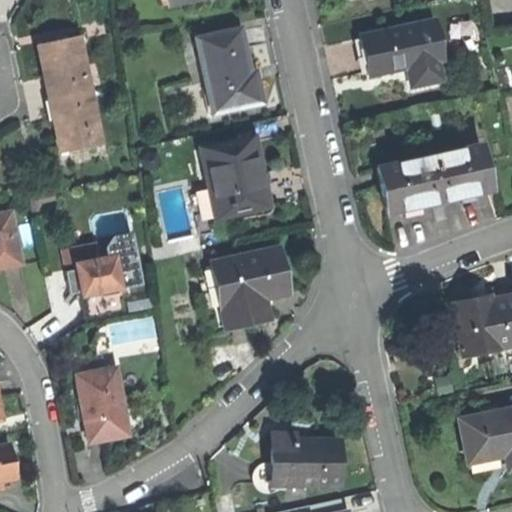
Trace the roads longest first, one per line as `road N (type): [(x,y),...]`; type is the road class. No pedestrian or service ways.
road 1 (residential): [(54,511),(156,472),(194,447),(354,299)]
road 2 (residential): [(289,0),(354,299)]
road 3 (residential): [(354,299),(399,511)]
road 4 (residential): [(54,511),(38,381),(0,325)]
road 5 (residential): [(354,299),(511,231)]
